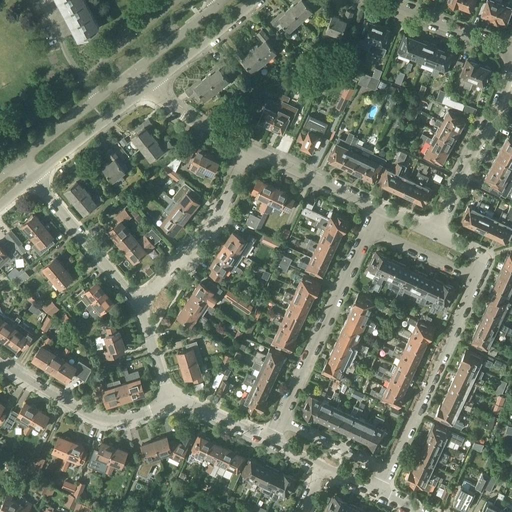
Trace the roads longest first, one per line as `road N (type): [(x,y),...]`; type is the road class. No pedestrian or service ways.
road 1 (residential): [(386,470),(475,280)]
road 2 (residential): [(280,417),(368,229)]
road 3 (residential): [(137,309),(214,222),(248,149)]
road 4 (residential): [(170,401),(111,421),(0,360)]
road 5 (residential): [(431,234),(511,68)]
road 6 (residential): [(137,309),(33,178)]
road 7 (residential): [(142,96),(259,0)]
road 8 (residential): [(128,78),(15,163)]
road 9 (residential): [(377,206),(248,149)]
road 10 (residential): [(511,52),(382,0)]
road 11 (unclassified): [(33,178),(142,96)]
road 12 (residential): [(221,0),(128,78)]
